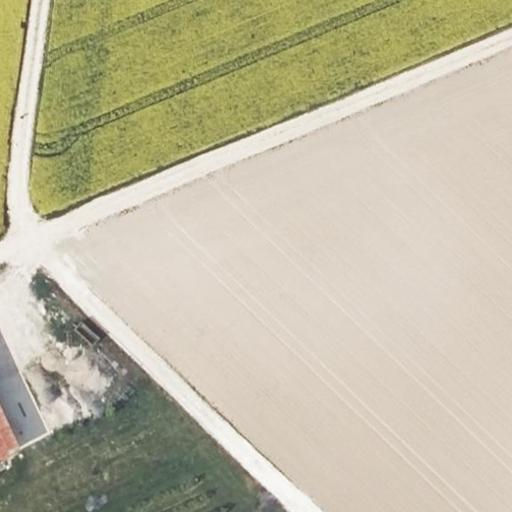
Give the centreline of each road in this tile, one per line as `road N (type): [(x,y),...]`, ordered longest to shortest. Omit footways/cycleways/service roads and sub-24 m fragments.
road 1 (track): [(303,511),(25,246),(14,182),(37,0)]
road 2 (track): [(25,246),(511,41)]
